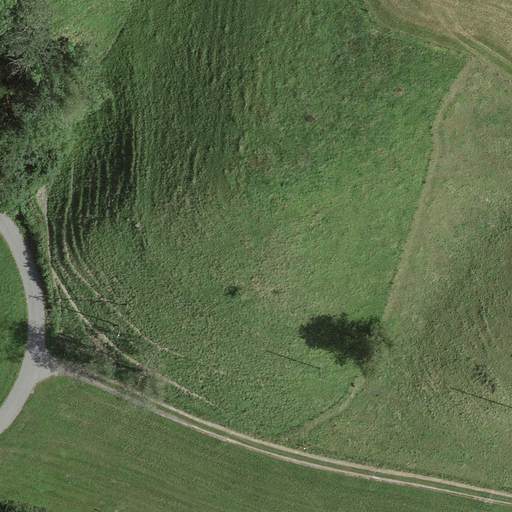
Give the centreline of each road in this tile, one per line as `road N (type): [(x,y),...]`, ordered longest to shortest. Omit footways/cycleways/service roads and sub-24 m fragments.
road 1 (track): [(511,501),(311,462),(34,358)]
road 2 (track): [(0,422),(25,382),(37,330),(31,280),(0,219)]
